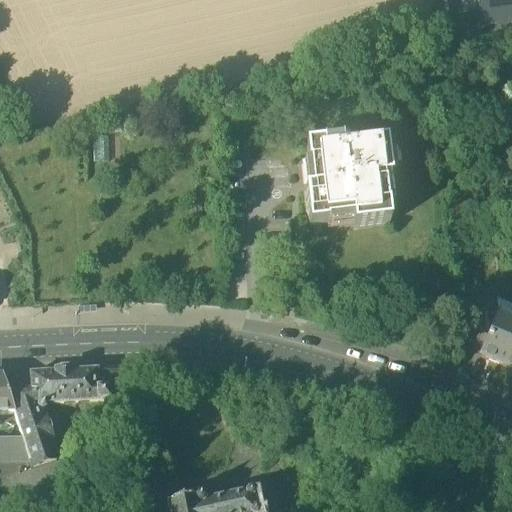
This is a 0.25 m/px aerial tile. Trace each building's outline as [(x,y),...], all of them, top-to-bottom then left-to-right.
[(511,23),(511,0),(477,0),(481,28),(511,23)] [(386,146),(342,151),(341,145),(304,150),(309,193),(304,194),(308,231),(352,226),(353,231),(389,227),(385,183),(390,183),(386,146)] [(494,290),(475,291),(479,325),(490,331),(497,315),(494,290)] [(511,321),(497,315),(490,331),(478,359),(511,372),(511,321)] [(106,374),(1,380),(13,416),(21,442),(29,463),(31,470),(56,462),(40,412),(43,411),(44,410),(44,407),(44,406),(103,403),(105,402),(106,401),(107,399),(107,398),(106,374)] [(1,380),(0,379),(0,417),(13,416),(1,380)] [(21,442),(0,441),(0,463),(29,463),(21,442)] [(246,496),(204,506),(202,498),(191,501),(192,503),(165,510),(165,511),(254,511),(252,500),(246,496)]
